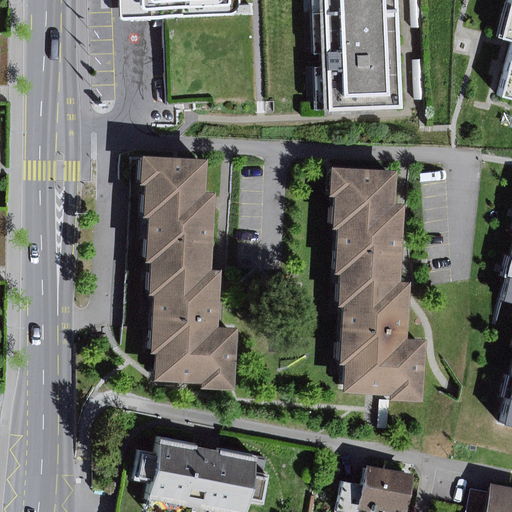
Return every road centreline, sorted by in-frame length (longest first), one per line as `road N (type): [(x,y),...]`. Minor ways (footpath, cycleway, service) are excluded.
road 1 (residential): [(511,477),(116,400),(92,412),(84,459),(41,487)]
road 2 (primary): [(48,0),(50,96),(39,170),(41,487)]
